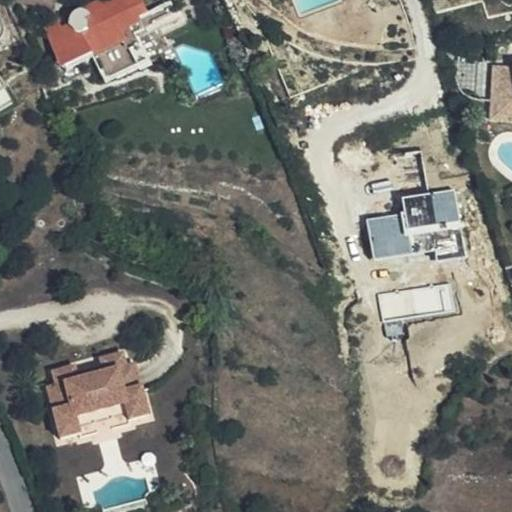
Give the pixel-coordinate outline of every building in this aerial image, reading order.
[(142,0),(117,0),(100,9),(103,15),(92,20),(91,20),(91,19),(90,19),(89,18),(87,18),(86,18),(84,18),(83,18),(82,19),(81,19),(79,19),(78,20),(77,21),(76,22),(75,22),(74,24),(74,25),(73,27),(73,28),(72,30),(66,33),(62,25),(48,32),(65,66),(69,64),(70,67),(83,61),(85,65),(99,58),(102,63),(109,78),(155,70),(140,41),(150,36),(143,23),(146,21),(142,14),(148,11),(142,0)] [(142,14),(146,21),(152,18),(148,11),(142,14)] [(72,72),(85,65),(83,61),(70,67),(72,72)] [(115,89),(155,70),(109,78),(115,89)] [(481,80),(483,121),(511,119),(511,74),(507,76),(507,78),(481,80)] [(511,119),(483,121),(485,135),(511,132),(511,119)] [(75,366),(53,371),(57,385),(48,387),(54,410),(58,426),(77,420),(76,417),(126,404),(127,407),(146,403),(142,387),(135,364),(127,366),(123,353),(102,359),(103,364),(105,372),(79,379),(76,371),(75,366)] [(103,364),(76,371),(79,379),(105,372),(103,364)] [(149,415),(146,403),(127,407),(129,416),(130,421),(149,415)] [(77,420),(80,429),(129,416),(127,407),(126,404),(76,417),(77,420)] [(61,438),(81,433),(80,429),(77,420),(58,426),(61,438)]
